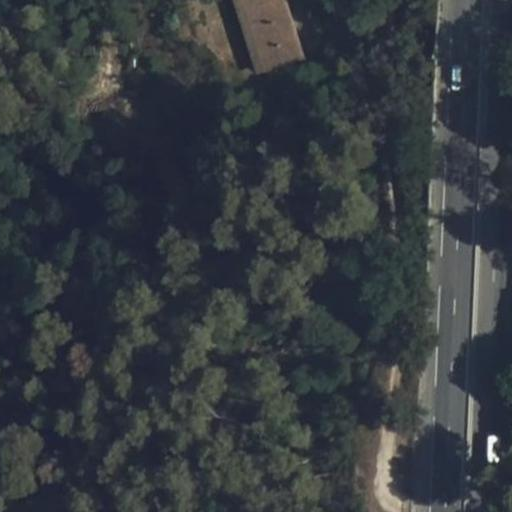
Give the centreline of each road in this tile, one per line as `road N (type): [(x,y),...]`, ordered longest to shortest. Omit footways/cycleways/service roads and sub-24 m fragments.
road 1 (primary): [(467,0),(445,511)]
road 2 (primary): [(485,511),(506,0)]
